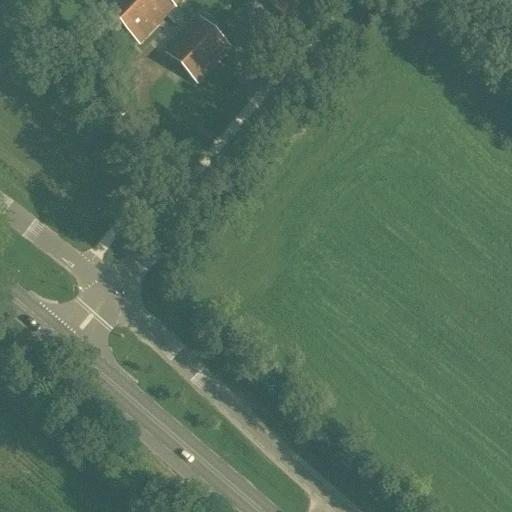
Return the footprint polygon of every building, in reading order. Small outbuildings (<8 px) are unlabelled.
[(160,17),(143,0),(108,0),(99,9),(135,44),(160,17)] [(143,0),(160,17),(177,0),(143,0)] [(197,19),(180,37),(209,66),(226,48),(197,19)] [(62,32),(44,49),(71,76),(89,59),(62,32)] [(209,66),(180,37),(163,54),(192,83),(209,66)] [(102,109),(116,124),(127,114),(112,100),(102,109)]
